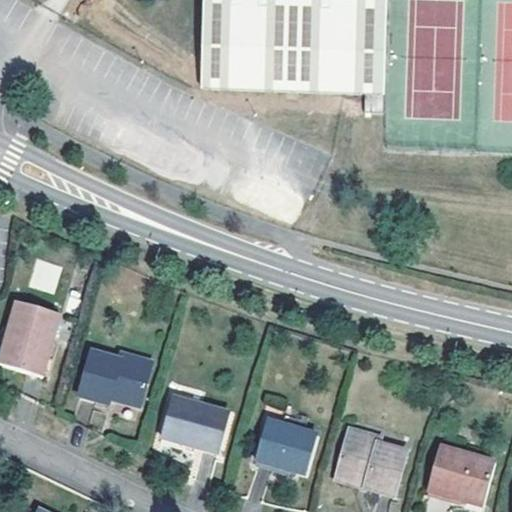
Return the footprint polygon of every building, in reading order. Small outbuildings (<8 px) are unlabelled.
[(367,97),(385,98),(387,0),(204,0),(201,90),(367,97)] [(385,98),(367,97),(366,112),(384,113),(385,98)] [(8,347),(2,368),(45,379),(63,318),(16,304),(4,346),(8,347)] [(0,360),(0,367),(2,368),(8,347),(4,346),(0,360)] [(139,409),(152,363),(121,355),(120,361),(92,353),(79,398),(108,406),(111,400),(139,409)] [(220,456),(230,415),(172,399),(161,440),(220,456)] [(306,478),(318,436),(267,422),(255,463),(306,478)] [(368,483),(366,490),(394,498),(407,453),(379,446),(380,440),(349,431),(337,475),(368,483)] [(483,507),(495,464),(439,449),(428,492),(483,507)] [(368,483),(337,475),(335,482),(366,490),(368,483)]
